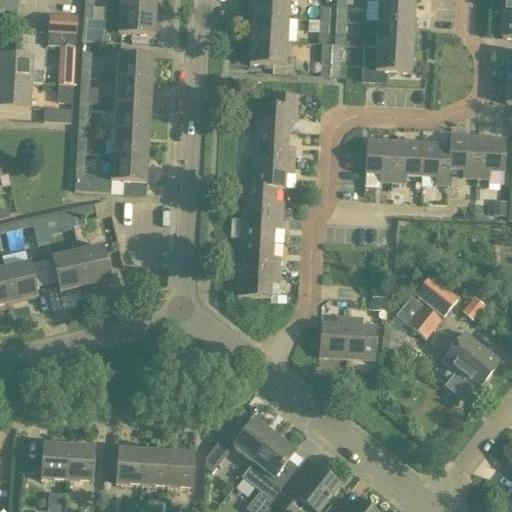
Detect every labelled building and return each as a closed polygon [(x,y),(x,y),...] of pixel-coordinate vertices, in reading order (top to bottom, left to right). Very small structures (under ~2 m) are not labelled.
[(92,9),(92,0),(83,0),(83,9),(92,9)] [(156,13),(156,0),(120,0),(120,11),(156,13)] [(251,0),(250,19),(286,21),(287,0),(251,0)] [(346,1),(336,0),(335,25),(344,25),(346,1)] [(511,0),(504,0),(503,18),(511,18),(511,0)] [(411,29),(412,5),(376,3),(375,27),(411,29)] [(91,37),(92,9),(83,9),(82,35),(91,37)] [(318,24),(328,24),(329,11),(319,10),(318,24)] [(155,39),(156,13),(120,11),(119,37),(155,39)] [(48,18),(47,36),(75,38),(76,20),(48,18)] [(511,42),(511,18),(503,18),(502,42),(511,42)] [(285,45),(286,21),(250,19),(249,43),(285,45)] [(104,23),(92,23),(91,37),(82,35),(81,44),(103,46),(104,23)] [(320,48),(327,48),(328,24),(318,24),(317,47),(320,48)] [(344,25),(335,25),(333,48),(340,49),(343,49),(344,25)] [(410,52),(411,29),(375,27),(374,51),(410,52)] [(47,49),(61,50),(59,86),(72,87),(75,38),(47,36),(47,49)] [(247,67),(271,69),(270,77),(293,79),(294,59),(284,59),(285,45),(249,43),(247,67)] [(340,49),(333,48),(327,48),(320,48),(319,64),(339,65),(340,49)] [(409,77),(410,52),(374,51),(373,75),(409,77)] [(117,58),(116,84),(152,86),(153,60),(117,58)] [(42,74),(32,73),(32,61),(0,59),(0,85),(31,87),(31,86),(42,87),(42,74)] [(80,66),(79,82),(88,83),(89,66),(80,66)] [(150,111),(152,86),(116,84),(114,109),(150,111)] [(0,110),(30,113),(31,87),(0,85),(0,110)] [(79,90),(78,107),(87,108),(87,106),(88,91),(79,90)] [(254,106),(253,135),(286,136),(287,122),(294,122),(296,98),(273,97),(273,107),(254,106)] [(149,136),(150,111),(114,109),(113,134),(149,136)] [(71,113),(43,112),(42,125),(70,127),(71,113)] [(77,127),(76,132),(86,133),(87,116),(77,115),(77,127)] [(148,161),(149,136),(113,134),(112,159),(148,161)] [(253,135),(251,162),(292,164),(293,152),(285,152),(286,136),(253,135)] [(461,181),(473,182),(475,140),(448,139),(447,148),(445,189),(446,189),(447,173),(461,174),(461,181)] [(76,140),(75,157),(84,158),(85,141),(76,140)] [(503,142),(475,140),(473,182),(487,182),(487,175),(502,176),(503,142)] [(377,185),(390,186),(392,145),(364,144),(362,177),(377,177),(377,185)] [(420,146),(392,145),(390,186),(404,186),(404,179),(418,180),(420,146)] [(447,148),(420,146),(418,180),(433,180),(432,188),(445,189),(447,148)] [(146,187),(148,161),(112,159),(110,185),(146,187)] [(291,177),(292,164),(251,162),(250,189),(241,189),(283,191),(284,177),(291,177)] [(75,165),(74,182),(83,183),(84,170),(84,166),(75,165)] [(241,189),(239,217),(280,219),(281,205),(273,205),(273,192),(283,192),(283,191),(241,189)] [(92,207),(77,210),(79,219),(94,216),(92,208),(92,207)] [(6,211),(0,212),(0,222),(9,220),(8,219),(6,211)] [(67,213),(52,216),(53,225),(55,225),(69,221),(67,213)] [(239,217),(238,244),(271,246),(271,232),(279,232),(280,219),(239,217)] [(31,221),(26,222),(28,231),(32,230),(44,227),(42,218),(31,221)] [(18,224),(2,227),(4,236),(20,232),(18,224)] [(44,227),(32,230),(34,241),(49,238),(57,236),(55,225),(53,225),(44,227)] [(238,244),(236,272),(277,274),(278,261),(270,260),(271,246),(238,244)] [(103,249),(77,255),(85,290),(111,285),(103,249)] [(52,260),(60,296),(85,290),(77,255),(52,260)] [(30,265),(4,271),(12,307),(38,301),(30,265)] [(0,309),(12,307),(4,271),(0,271),(0,309)] [(276,288),(277,274),(236,272),(235,300),(268,302),(269,287),(276,288)] [(414,298),(442,320),(457,301),(429,279),(414,298)] [(395,319),(425,343),(440,325),(410,300),(395,319)] [(485,309),(473,300),(461,315),(472,324),(485,309)] [(316,362),(344,363),(346,322),(333,321),(333,328),(318,328),(316,362)] [(360,323),(346,322),(344,363),(372,365),(373,331),(359,330),(360,323)] [(462,403),(472,390),(475,393),(498,364),(462,335),(439,363),(455,376),(445,389),(462,403)] [(233,449),(252,464),(273,438),(254,423),(233,449)] [(252,464),(253,465),(241,481),(273,506),(278,500),(296,477),(284,467),(294,454),(273,438),(252,464)] [(232,450),(220,441),(204,462),(203,470),(211,476),(232,450)] [(40,483),(66,485),(69,448),(42,446),(40,483)] [(66,485),(92,487),(95,450),(69,448),(66,485)] [(117,452),(115,488),(141,490),(144,454),(117,452)] [(141,490),(166,492),(169,455),(144,454),(141,490)] [(195,457),(169,455),(166,492),(192,494),(195,457)] [(296,477),(278,500),(273,506),(280,511),(307,511),(308,511),(309,511),(319,511),(338,489),(306,464),(296,477)]
